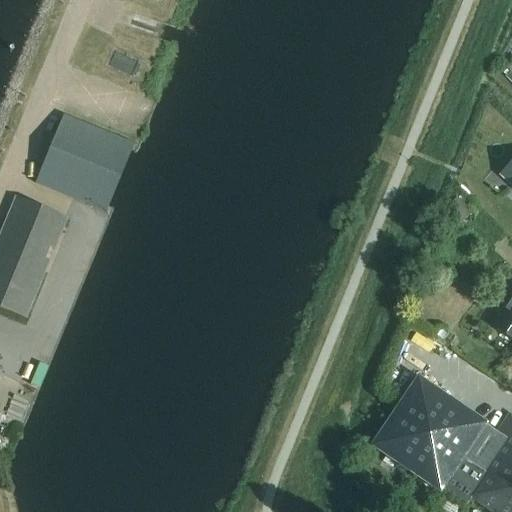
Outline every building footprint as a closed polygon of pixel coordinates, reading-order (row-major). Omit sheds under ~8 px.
[(35,184),(106,213),(134,144),(63,115),(35,184)] [(511,186),(511,162),(500,175),(511,186)] [(68,217),(15,195),(0,231),(0,307),(26,318),(50,260),(46,258),(50,248),(55,250),(68,217)] [(511,296),(491,327),(511,340),(511,296)] [(470,497),(491,511),(511,511),(511,417),(509,415),(474,466),(461,457),(484,424),(418,378),(372,444),(438,490),(439,488),(464,505),(470,497)]
